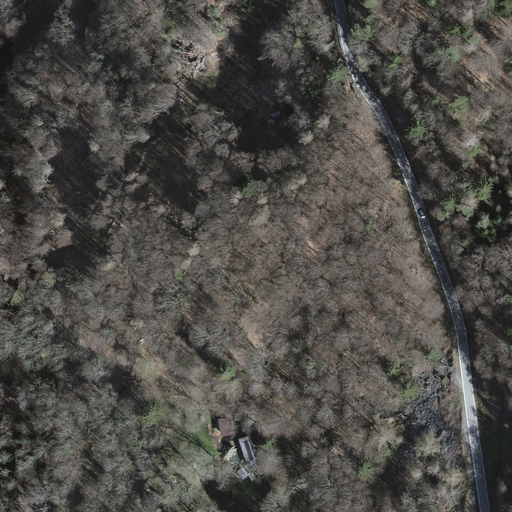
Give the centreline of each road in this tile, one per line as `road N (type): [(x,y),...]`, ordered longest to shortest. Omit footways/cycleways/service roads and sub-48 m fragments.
road 1 (unclassified): [(338,0),(352,64),(402,159),(456,312),(485,511)]
road 2 (track): [(126,215),(116,189),(120,128),(84,34),(88,0)]
road 3 (track): [(131,387),(126,215)]
road 4 (track): [(315,511),(269,397)]
